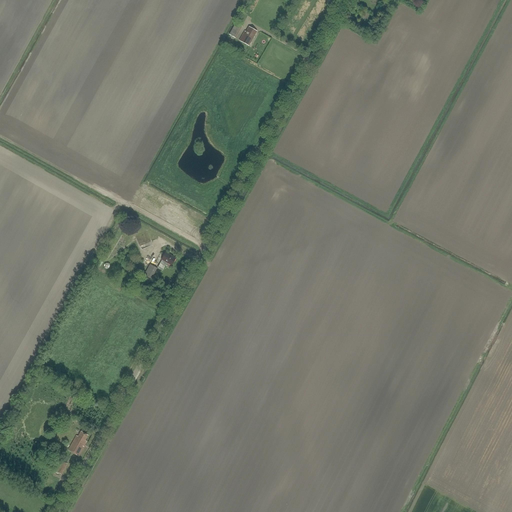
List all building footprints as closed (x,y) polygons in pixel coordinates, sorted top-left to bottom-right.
[(236,23),(229,35),(235,38),(242,27),(236,23)] [(244,31),(239,41),(248,46),(257,31),(249,27),(246,32),(244,31)] [(140,245),(151,242),(148,231),(137,235),(140,245)] [(171,266),(175,259),(165,253),(161,260),(162,260),(157,268),(163,271),(165,266),(168,268),(170,265),(171,266)] [(152,279),(157,269),(150,264),(144,275),(152,279)] [(85,444),(87,441),(85,440),(88,435),(80,431),(78,436),(76,435),(68,450),(79,456),(86,444),(85,444)] [(61,474),(67,464),(60,460),(54,470),(61,474)]
